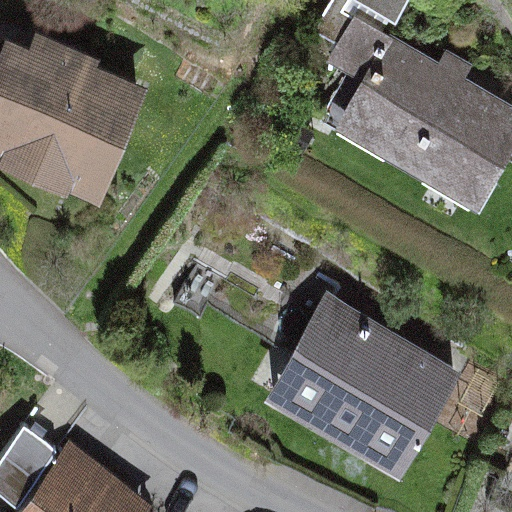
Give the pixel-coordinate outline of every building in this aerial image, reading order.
[(423,0),(357,0),(408,27),(423,0)] [(511,166),(511,96),(385,27),(333,120),(490,206),(511,166)] [(137,83),(28,33),(0,93),(0,137),(93,180),(137,83)] [(477,384),(320,298),(269,391),(426,477),(477,384)] [(144,511),(157,495),(72,432),(12,511),(144,511)]
